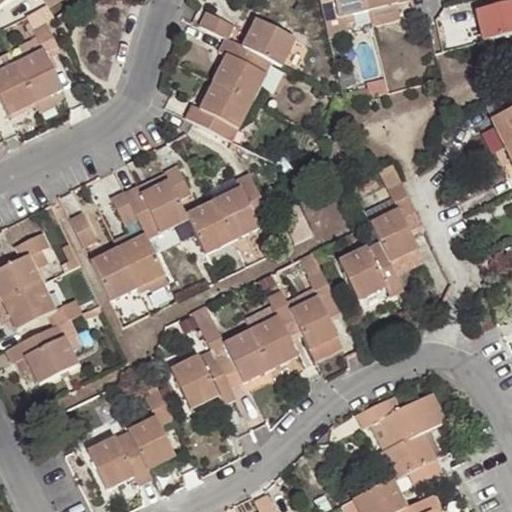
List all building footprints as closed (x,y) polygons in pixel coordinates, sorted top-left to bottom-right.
[(370,12),(366,0),(320,0),(327,23),(350,17),(370,12)] [(366,0),(370,12),(398,5),(412,2),(411,0),(366,0)] [(497,41),(511,37),(511,0),(510,0),(511,5),(478,12),(486,44),(497,41)] [(398,5),(370,12),(372,23),(400,16),(398,5)] [(208,13),(200,27),(226,40),(229,41),(237,27),(208,13)] [(350,17),(327,23),(330,35),(344,32),(343,26),(352,24),(350,17)] [(273,63),(283,68),(297,41),(259,22),(245,49),(273,63)] [(62,53),(49,25),(36,32),(45,54),(18,67),(38,106),(53,98),(65,93),(48,60),(62,53)] [(229,57),(215,84),(253,104),(273,63),(245,49),(229,41),(226,40),(220,52),(229,57)] [(38,106),(18,67),(0,76),(0,99),(10,119),(38,106)] [(194,105),(186,118),(196,124),(233,142),(253,104),(215,84),(202,110),(194,105)] [(349,103),(375,97),(373,91),(346,97),(347,100),(348,105),(349,103)] [(57,108),(53,98),(38,106),(42,115),(57,108)] [(506,149),(511,146),(511,112),(493,122),(506,149)] [(178,167),(165,173),(169,183),(179,203),(193,196),(178,167)] [(215,205),(233,242),(273,223),(250,176),(237,183),(242,192),(215,205)] [(188,221),(187,219),(179,203),(169,183),(144,195),(139,187),(125,194),(139,223),(141,228),(146,238),(148,240),(188,221)] [(400,212),(372,226),(381,242),(391,264),(419,251),(404,219),(417,212),(404,185),(390,191),(400,212)] [(139,223),(125,194),(112,200),(125,230),(139,223)] [(205,256),(233,242),(215,205),(187,219),(188,221),(205,256)] [(84,214),(71,220),(86,250),(98,244),(84,214)] [(141,228),(115,240),(117,245),(120,251),(146,238),(141,228)] [(0,293),(5,304),(44,285),(36,270),(30,259),(42,253),(50,248),(45,237),(17,250),(22,263),(0,273),(0,293)] [(165,276),(148,240),(146,238),(120,251),(139,289),(165,276)] [(391,264),(381,242),(341,262),(360,301),(387,287),(392,296),(405,291),(391,264)] [(120,251),(117,245),(90,258),(93,265),(120,251)] [(93,265),(112,302),(139,289),(120,251),(93,265)] [(30,259),(36,270),(47,263),(42,253),(30,259)] [(297,320),(312,351),(339,337),(325,306),(337,300),(322,271),(312,277),(317,291),(320,300),(293,313),(297,320)] [(154,293),(170,285),(165,276),(139,289),(141,294),(151,290),(154,293)] [(56,311),(44,285),(5,304),(18,332),(49,317),(55,329),(59,328),(85,316),(78,302),(56,311)] [(280,319),(253,332),(272,370),(299,357),(285,326),(297,320),(293,313),(288,303),(282,291),(270,297),(280,319)] [(317,291),(288,303),(293,313),(320,300),(317,291)] [(83,300),(78,302),(85,316),(90,313),(83,300)] [(18,332),(5,304),(0,306),(0,328),(7,325),(11,335),(18,332)] [(207,307),(194,314),(213,353),(217,360),(231,354),(245,383),(272,370),(253,332),(226,346),(207,307)] [(55,329),(12,351),(19,365),(28,361),(34,374),(41,388),(80,369),(59,328),(55,329)] [(222,404),(235,398),(217,360),(213,353),(173,371),(191,409),(219,398),(222,404)] [(28,361),(19,365),(25,379),(34,374),(28,361)] [(156,419),(130,433),(149,473),(176,459),(161,425),(174,419),(161,392),(147,398),(156,419)] [(389,403),(368,413),(360,417),(367,428),(370,427),(382,421),(396,449),(385,455),(397,482),(411,475),(439,461),(427,434),(448,423),(434,398),(396,415),(389,403)] [(382,421),(370,427),(385,455),(396,449),(382,421)] [(141,488),(154,482),(149,473),(130,433),(91,452),(108,491),(135,477),(141,488)] [(388,486),(394,483),(397,482),(385,455),(376,461),(388,486)] [(445,474),(439,461),(411,475),(418,488),(445,474)] [(361,511),(402,511),(407,510),(394,483),(388,486),(356,501),(361,511)] [(435,511),(441,508),(443,507),(437,495),(407,510),(402,511),(435,511)] [(280,511),(273,497),(258,503),(262,511),(280,511)]
